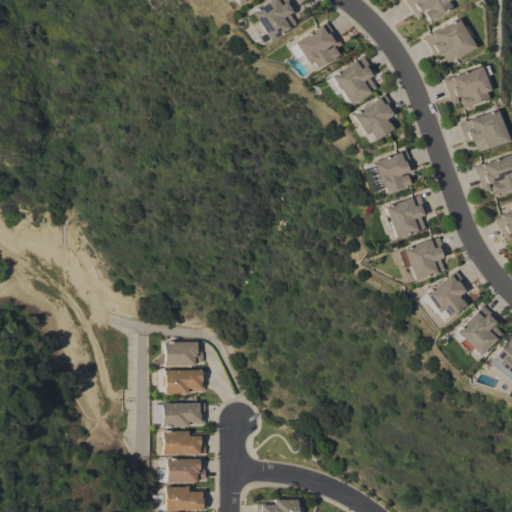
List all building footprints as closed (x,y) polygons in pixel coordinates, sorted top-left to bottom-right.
[(266,40),(261,32),(259,34),(252,23),(254,21),(249,13),(268,0),(285,0),(292,9),(288,11),(289,12),(286,14),(293,24),(266,40)] [(444,0),(443,1),(447,7),(433,15),(434,16),(426,21),(421,12),(425,9),(424,7),(417,12),(417,11),(412,14),(402,0),(444,0)] [(454,18),(459,27),(462,25),(469,37),(466,38),(471,47),(444,63),(438,52),(435,54),(435,53),(431,55),(421,38),(430,33),(454,18)] [(300,55),(294,58),(287,47),(293,44),(292,43),(318,26),(319,26),(324,22),(338,44),(333,48),(330,43),(323,48),(324,49),(329,46),(335,55),(328,59),(327,59),(313,68),(309,62),(306,64),(300,55)] [(346,104),(337,91),(333,93),(325,80),(329,77),(328,76),(352,61),(353,61),(361,56),(371,72),(368,74),(369,75),(366,77),(372,87),(364,93),(346,104)] [(450,104),(441,79),(477,66),(477,68),(483,65),(487,74),(483,75),(487,87),(485,88),(485,90),(481,92),(484,98),(468,104),(468,105),(460,108),(457,98),(461,96),(460,95),(454,97),(455,102),(450,104)] [(349,115),(382,94),(390,107),(388,108),(391,113),(389,114),(389,115),(384,118),(387,124),(386,124),(389,129),(386,131),(385,130),(371,140),(370,139),(366,142),(360,134),(356,137),(351,128),(355,125),(349,115)] [(492,110),(503,141),(474,151),(470,140),(467,141),(467,140),(463,142),(457,123),(466,120),(466,119),(492,110)] [(376,187),(371,172),(366,174),(363,165),(368,163),(403,150),(411,169),(397,174),(397,176),(403,174),(406,184),(398,187),(398,186),(383,192),(380,185),(376,187)] [(509,154),(511,152),(511,186),(499,191),(499,192),(491,195),(487,185),(492,184),(491,182),(485,184),(486,189),(481,191),(472,166),(508,153),(509,154)] [(422,228),(392,238),(389,228),(386,229),(382,217),(384,216),(381,207),(408,198),(417,195),(424,213),(420,214),(420,215),(418,216),(422,228)] [(511,240),(509,235),(511,233),(511,231),(506,234),(509,238),(504,241),(491,218),(497,214),(498,215),(511,207),(511,240)] [(441,270),(412,281),(406,265),(401,267),(396,252),(401,250),(401,249),(428,239),(428,240),(437,237),(443,255),(440,256),(440,257),(437,258),(441,270)] [(422,294),(446,276),(454,271),(463,283),(461,284),(464,289),(462,290),(462,291),(457,295),(460,300),(460,301),(463,305),(460,307),(459,306),(445,317),(439,309),(435,312),(422,294)] [(454,332),(474,312),(481,305),(494,319),(492,322),(490,325),(499,333),(477,355),(470,348),(466,352),(457,343),(461,340),(454,332)] [(511,376),(495,364),(498,360),(492,356),(503,342),(503,341),(508,335),(511,338),(511,376)] [(199,342),(199,353),(201,353),(201,362),(192,362),(192,365),(162,365),(162,342),(199,342)] [(162,370),(197,370),(197,369),(200,369),(200,376),(202,376),(202,390),(188,390),(188,388),(185,388),(185,394),(181,394),(181,393),(162,393),(162,386),(160,386),(160,375),(162,375),(162,370)] [(202,403),(202,412),(201,424),(188,424),(188,421),(185,421),(185,426),(159,426),(159,423),(153,423),(153,403),(202,403)] [(160,450),(156,450),(156,431),(185,431),(185,436),(187,436),(189,433),(202,433),(202,454),(160,455),(160,450)] [(164,480),(158,480),(158,468),(164,468),(164,459),(195,459),(201,459),(201,470),(203,470),(203,478),(194,478),(194,482),(164,482),(164,480)] [(163,510),(163,504),(161,504),(161,494),(163,494),(163,486),(182,486),(185,486),(185,491),(186,491),(189,489),(202,489),(203,504),(201,504),(201,509),(163,510)] [(254,511),(254,503),(268,503),(270,504),(272,504),(272,499),(275,499),(275,500),(294,500),(294,505),(300,505),(300,511),(254,511)]
